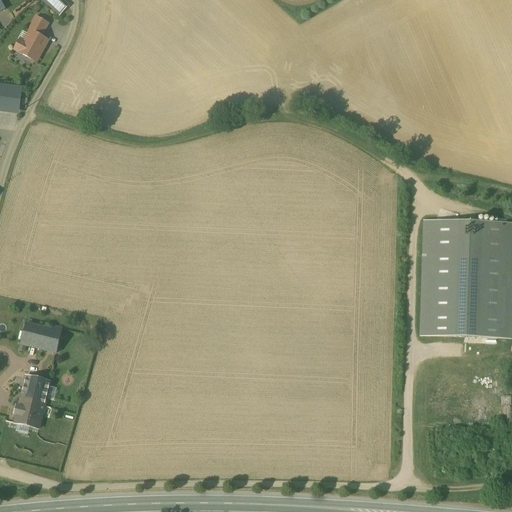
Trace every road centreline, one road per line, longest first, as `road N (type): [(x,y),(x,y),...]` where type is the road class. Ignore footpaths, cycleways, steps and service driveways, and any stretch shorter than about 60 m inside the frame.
road 1 (track): [(32,109),(141,144),(271,112),(313,115),(417,167),(511,190)]
road 2 (unclassified): [(0,469),(59,487),(287,481),(437,488)]
road 3 (primary): [(351,511),(162,503),(34,511)]
